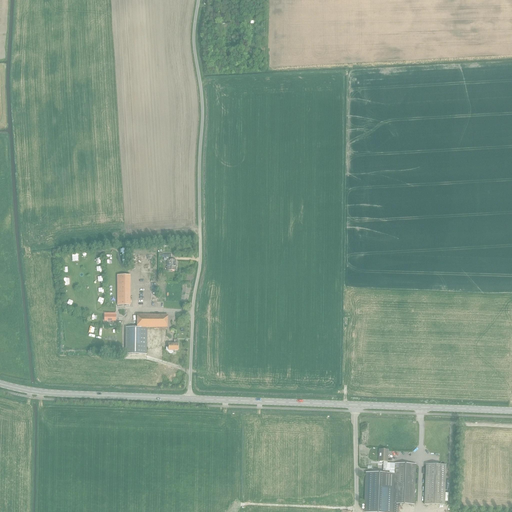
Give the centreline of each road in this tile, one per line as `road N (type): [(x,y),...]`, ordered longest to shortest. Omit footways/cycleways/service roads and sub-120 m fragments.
road 1 (unclassified): [(189,398),(200,252),(198,0)]
road 2 (track): [(344,404),(349,68)]
road 3 (secondary): [(511,410),(189,398)]
road 4 (secondary): [(189,398),(0,383)]
road 5 (track): [(356,507),(236,503)]
